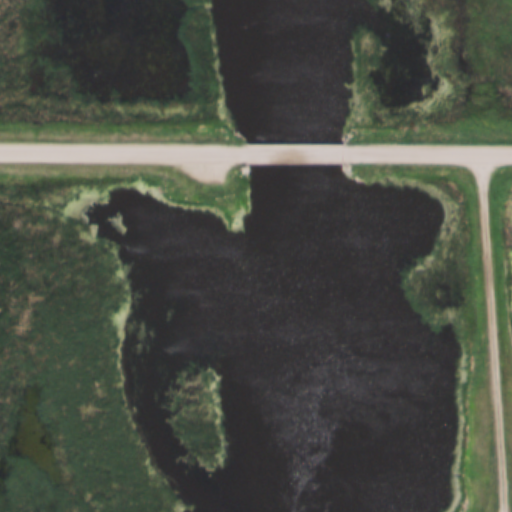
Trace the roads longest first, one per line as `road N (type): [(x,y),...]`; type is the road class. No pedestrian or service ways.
road 1 (track): [(477,155),(503,511)]
road 2 (residential): [(221,151),(0,147)]
road 3 (residential): [(511,152),(344,155)]
road 4 (residential): [(344,155),(221,151)]
